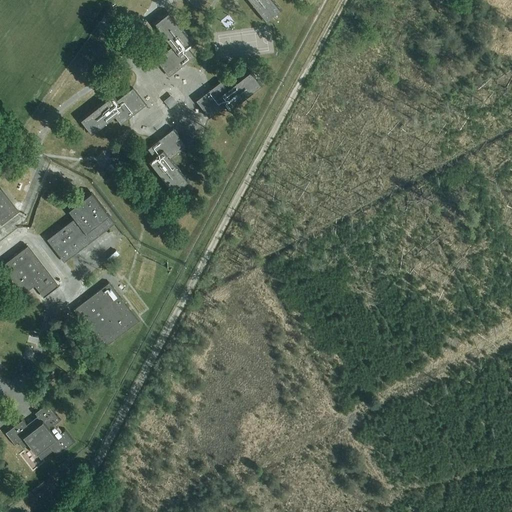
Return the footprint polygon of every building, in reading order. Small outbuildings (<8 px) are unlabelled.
[(206,0),(187,0),(194,9),(206,0)] [(248,0),(266,21),(279,10),(271,0),(248,0)] [(194,57),(187,49),(192,45),(168,13),(154,24),(172,47),(155,60),(168,77),(194,57)] [(250,72),(227,90),(221,81),(196,101),(209,118),(225,105),(229,110),(261,86),(250,72)] [(91,134),(114,117),(120,125),(145,105),(132,88),(116,101),(112,96),(80,120),(91,134)] [(147,149),(154,157),(149,161),(173,192),(187,182),(169,159),(185,147),(172,129),(147,149)] [(118,168),(125,163),(117,153),(110,158),(118,168)] [(0,189),(0,223),(1,225),(18,212),(0,189)] [(114,223),(108,216),(90,194),(68,211),(74,218),(47,240),(63,262),(114,223)] [(27,246),(0,266),(0,271),(19,297),(34,286),(43,298),(58,286),(27,246)] [(73,310),(102,349),(137,322),(108,284),(73,310)] [(56,366),(49,364),(45,376),(53,378),(56,366)] [(27,445),(28,444),(36,454),(40,459),(52,450),(56,456),(73,443),(64,431),(60,434),(54,425),(59,421),(46,404),(34,414),(37,417),(26,426),(21,420),(5,433),(14,445),(17,442),(22,448),(27,445)]
